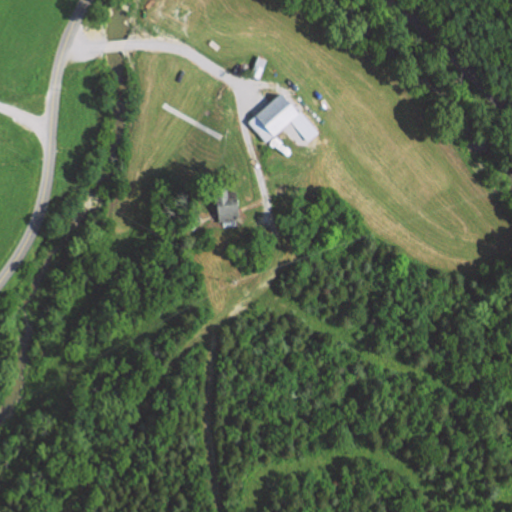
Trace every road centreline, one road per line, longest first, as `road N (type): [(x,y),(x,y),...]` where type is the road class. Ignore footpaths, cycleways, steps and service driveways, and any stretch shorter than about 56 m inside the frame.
road 1 (residential): [(0,280),(37,217),(56,72),(86,0),(407,12),(511,110)]
road 2 (track): [(261,216),(278,254),(260,288),(214,322),(215,511)]
